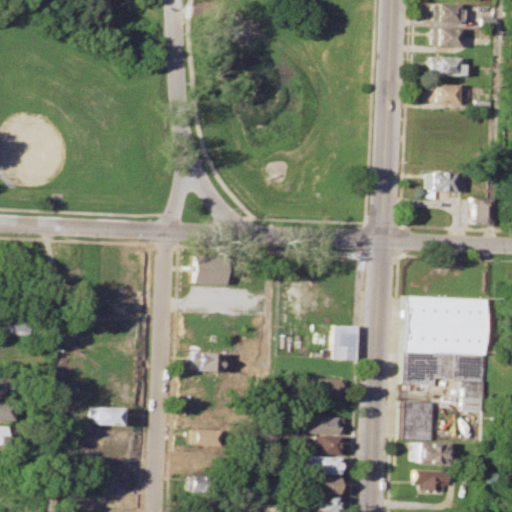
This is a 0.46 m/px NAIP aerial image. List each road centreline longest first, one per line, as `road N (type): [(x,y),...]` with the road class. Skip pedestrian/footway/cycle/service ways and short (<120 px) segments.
road 1 (residential): [(0,222),(511,244)]
road 2 (residential): [(388,0),(369,511)]
road 3 (residential): [(163,230),(153,511)]
road 4 (residential): [(172,0),(190,164),(208,198),(243,234)]
